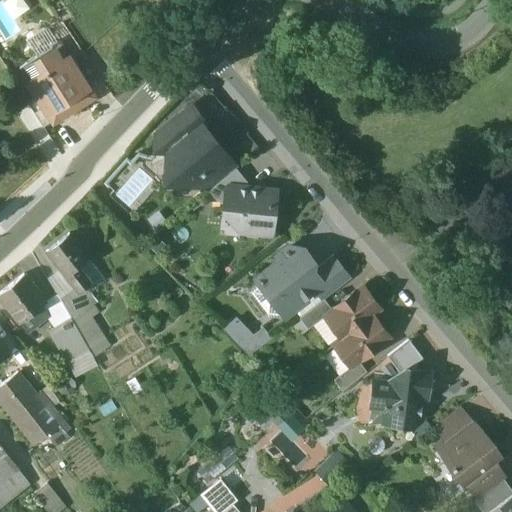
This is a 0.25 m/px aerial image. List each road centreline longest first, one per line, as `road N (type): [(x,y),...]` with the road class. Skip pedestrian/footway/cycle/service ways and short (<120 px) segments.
road 1 (residential): [(200,45),(511,413)]
road 2 (residential): [(200,45),(0,242)]
road 3 (residential): [(493,0),(481,24),(446,42),(400,36),(325,0)]
